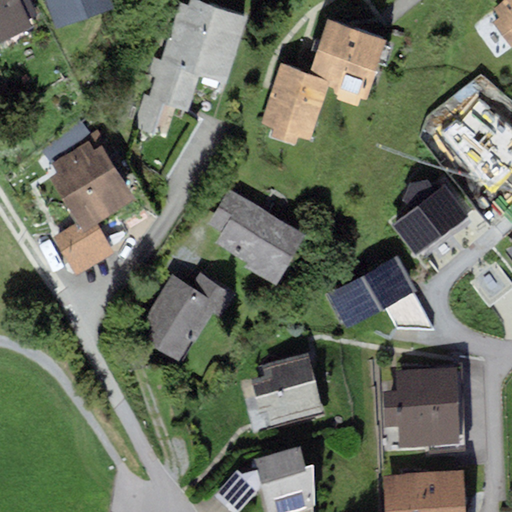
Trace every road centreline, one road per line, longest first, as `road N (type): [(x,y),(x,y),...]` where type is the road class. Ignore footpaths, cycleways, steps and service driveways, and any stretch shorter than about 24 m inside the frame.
road 1 (residential): [(215,126),(144,248),(72,308)]
road 2 (residential): [(72,308),(177,511)]
road 3 (residential): [(511,218),(442,287),(458,326),(503,358)]
road 4 (residential): [(503,358),(493,387),(492,511)]
